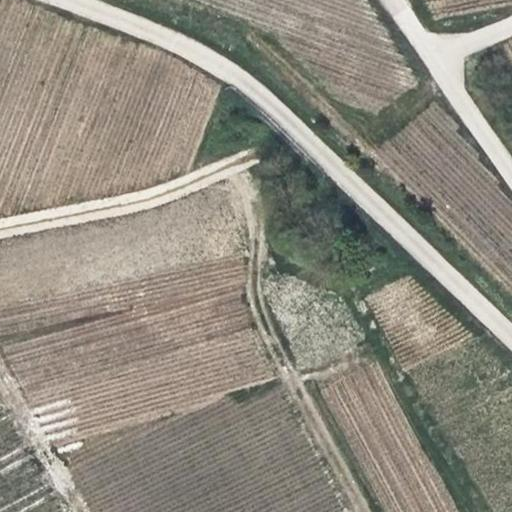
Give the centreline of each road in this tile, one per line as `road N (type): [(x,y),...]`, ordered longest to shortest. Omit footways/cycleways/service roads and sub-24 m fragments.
road 1 (unclassified): [(79,0),(219,63),(511,335)]
road 2 (track): [(240,163),(253,220),(254,313),(354,511)]
road 3 (track): [(0,227),(151,198),(303,134)]
road 4 (unclassified): [(428,57),(511,176)]
